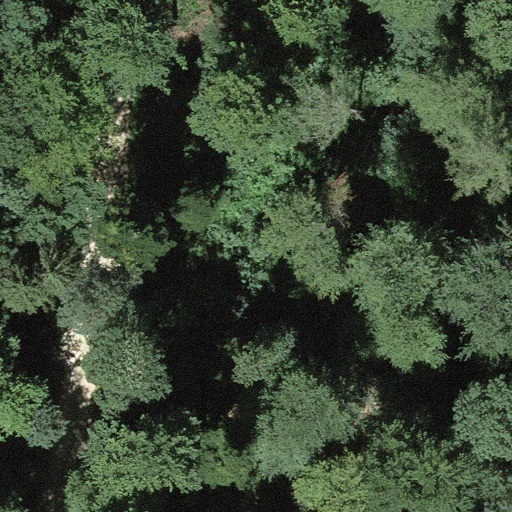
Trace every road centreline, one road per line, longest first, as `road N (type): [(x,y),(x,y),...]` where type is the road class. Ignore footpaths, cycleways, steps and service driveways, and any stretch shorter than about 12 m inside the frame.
road 1 (track): [(83,511),(233,247),(357,0)]
road 2 (track): [(109,0),(98,279),(74,511)]
